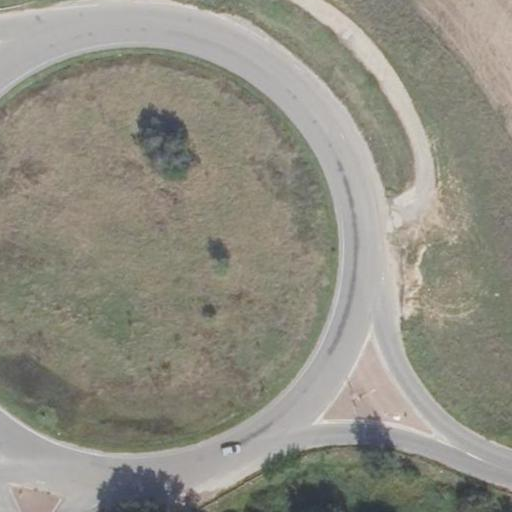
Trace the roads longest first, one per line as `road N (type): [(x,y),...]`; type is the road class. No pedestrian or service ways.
road 1 (track): [(289,0),(339,38),(389,100),(416,157),(414,209),(357,243)]
road 2 (secondary): [(264,49),(311,49),(477,15),(511,31)]
road 3 (secondary): [(264,49),(161,22),(96,17),(31,27)]
road 4 (track): [(511,347),(472,298),(449,214),(419,188)]
